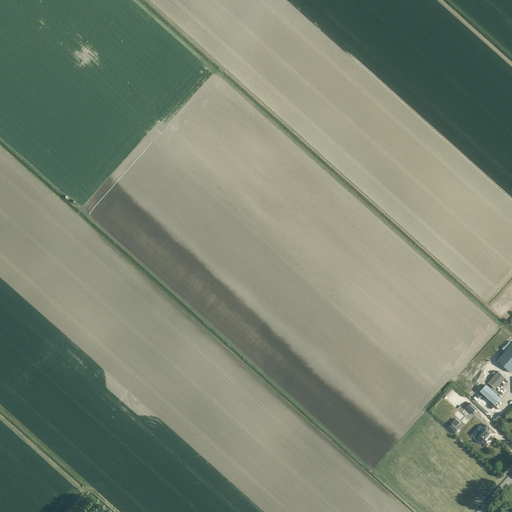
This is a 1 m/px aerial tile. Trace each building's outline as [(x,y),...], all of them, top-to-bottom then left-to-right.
[(510,373),(511,370),(511,343),(497,360),(510,373)] [(495,367),(488,374),(491,377),(497,369),(495,367)] [(495,389),(506,378),(498,371),(488,382),(495,389)] [(495,405),(501,398),(486,385),(480,391),(495,405)] [(470,403),(466,407),(473,414),(474,413),(474,414),(477,411),(476,411),(477,410),(470,403)] [(456,419),(448,427),(456,434),(456,433),(457,433),(459,431),(459,430),(456,427),(460,423),(456,419)] [(486,425),(475,436),(487,446),(488,445),(489,445),(490,445),(490,444),(490,443),(491,443),(491,442),(492,441),(490,439),(495,433),(486,425)]
